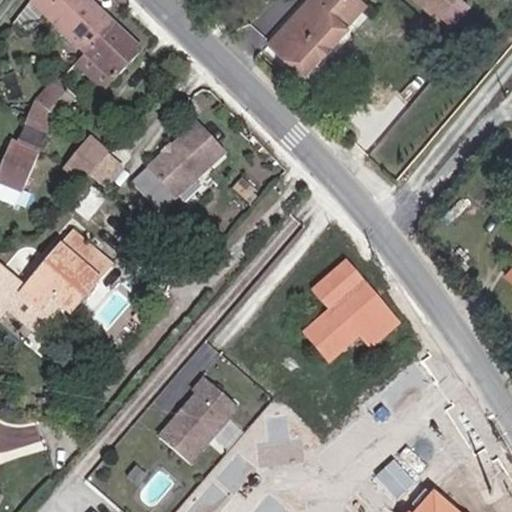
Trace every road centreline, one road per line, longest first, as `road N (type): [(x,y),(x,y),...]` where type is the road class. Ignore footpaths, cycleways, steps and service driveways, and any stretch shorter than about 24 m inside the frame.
road 1 (tertiary): [(157,0),(383,223),(511,400)]
road 2 (unknown): [(318,159),(81,420)]
